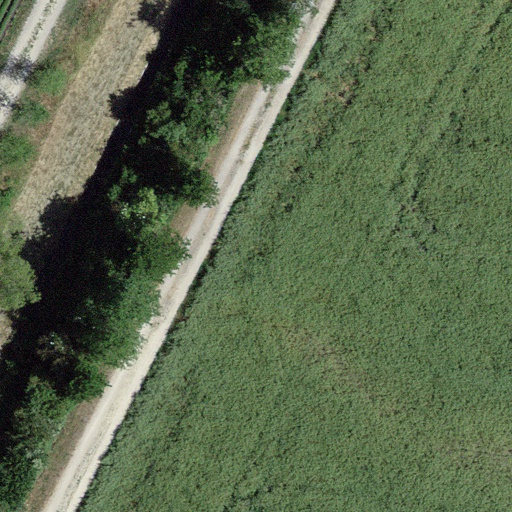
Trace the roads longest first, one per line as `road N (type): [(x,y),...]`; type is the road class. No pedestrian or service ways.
road 1 (track): [(320,0),(58,511)]
road 2 (track): [(0,189),(101,0)]
